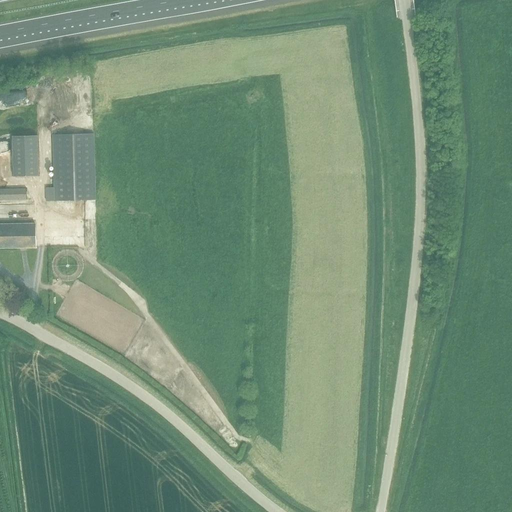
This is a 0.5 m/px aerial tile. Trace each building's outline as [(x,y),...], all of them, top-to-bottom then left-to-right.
[(47,76),(48,86),(84,82),(83,72),(47,76)] [(54,187),(46,188),(47,201),(95,200),(93,133),(53,135),(54,187)] [(37,135),(12,136),(14,176),(38,176),(37,135)] [(26,189),(0,189),(0,199),(27,199),(26,189)] [(0,247),(35,247),(35,223),(0,223),(0,247)]
